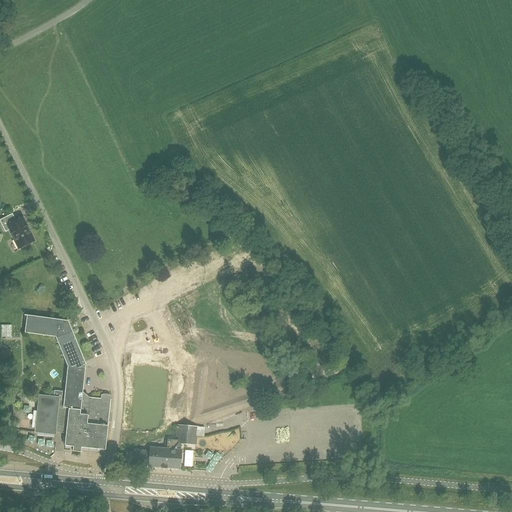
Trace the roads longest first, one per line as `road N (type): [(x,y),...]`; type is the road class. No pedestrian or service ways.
road 1 (unclassified): [(106,488),(112,363),(0,128)]
road 2 (primary): [(411,511),(106,488)]
